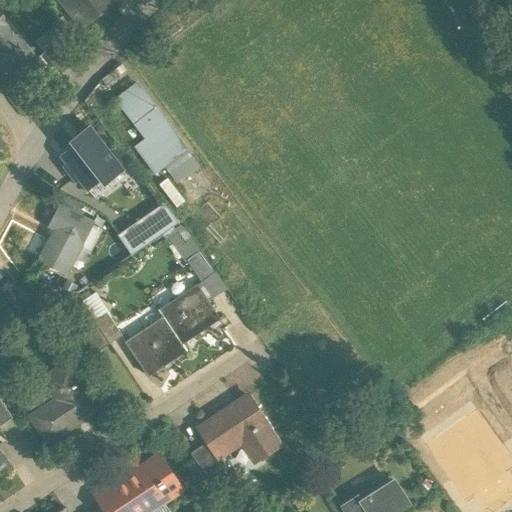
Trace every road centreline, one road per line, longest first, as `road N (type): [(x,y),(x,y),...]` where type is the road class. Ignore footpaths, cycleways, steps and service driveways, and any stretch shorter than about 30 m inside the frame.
road 1 (residential): [(10,511),(251,347)]
road 2 (unclassified): [(36,147),(155,0)]
